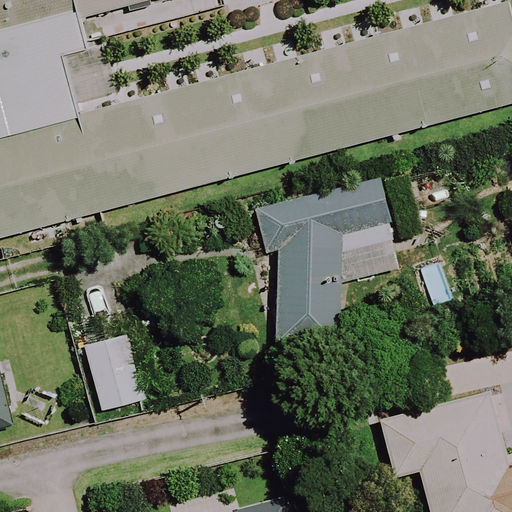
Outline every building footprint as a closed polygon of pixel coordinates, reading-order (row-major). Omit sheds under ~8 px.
[(511,43),(502,6),(67,122),(52,61),(77,54),(69,24),(158,0),(0,0),(0,241),(511,106),(511,43)] [(400,272),(381,184),(259,211),(289,351),(347,338),(336,286),(400,272)] [(143,404),(126,340),(85,350),(102,415),(143,404)] [(0,433),(14,429),(0,376),(0,433)] [(511,511),(511,455),(511,456),(496,395),(378,426),(389,471),(413,465),(425,511),(511,511)] [(287,511),(284,500),(239,511),(287,511)]
